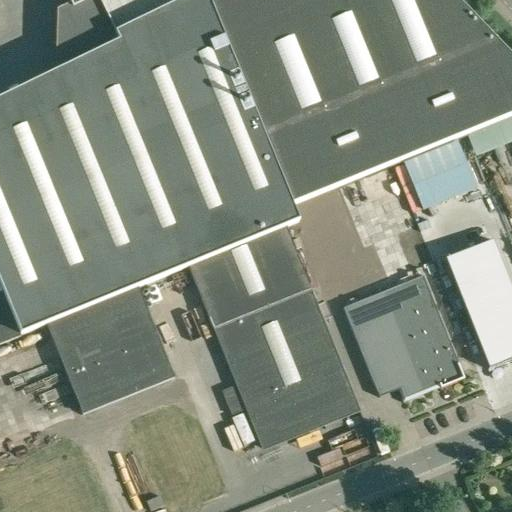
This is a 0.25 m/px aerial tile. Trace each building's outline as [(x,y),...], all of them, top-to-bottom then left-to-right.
[(66,0),(70,6),(72,10),(91,0),(97,0),(114,35),(118,44),(109,48),(112,56),(171,28),(217,48),(282,211),(291,207),(511,117),(511,60),(501,49),(453,0),(66,0)] [(59,72),(0,100),(0,288),(20,337),(46,326),(137,289),(187,269),(285,229),(298,224),(291,207),(282,211),(217,48),(171,28),(112,56),(109,48),(59,72)] [(499,191),(511,186),(511,172),(511,169),(493,177),(499,191)] [(285,229),(187,269),(212,331),(214,331),(262,450),(263,450),(324,426),(357,412),(354,405),(309,293),(311,292),(305,276),(304,276),(285,229)] [(488,371),(511,360),(511,292),(491,241),(444,260),(488,371)] [(441,390),(464,380),(423,278),(343,310),(379,399),(380,399),(379,394),(397,387),(403,403),(430,392),(429,390),(439,386),(441,390)] [(0,288),(0,346),(20,338),(20,337),(0,288)] [(137,289),(46,326),(82,417),(174,380),(137,289)] [(33,389),(15,397),(20,406),(37,397),(33,389)] [(476,431),(496,422),(485,396),(464,405),(476,431)] [(167,421),(176,466),(209,459),(200,414),(167,421)] [(41,483),(72,473),(67,459),(36,469),(41,483)] [(30,511),(89,511),(82,492),(30,511)]
